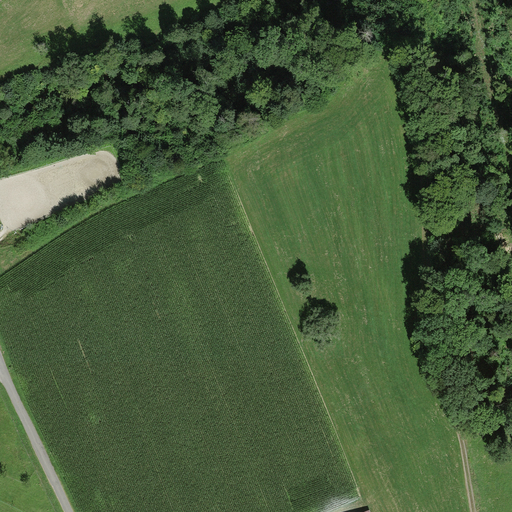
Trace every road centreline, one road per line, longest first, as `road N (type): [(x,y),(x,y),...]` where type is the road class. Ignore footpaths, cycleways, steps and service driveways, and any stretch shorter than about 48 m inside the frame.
road 1 (track): [(407,111),(426,317),(471,511)]
road 2 (track): [(475,0),(510,156),(511,217)]
road 3 (unclassified): [(0,366),(68,511)]
